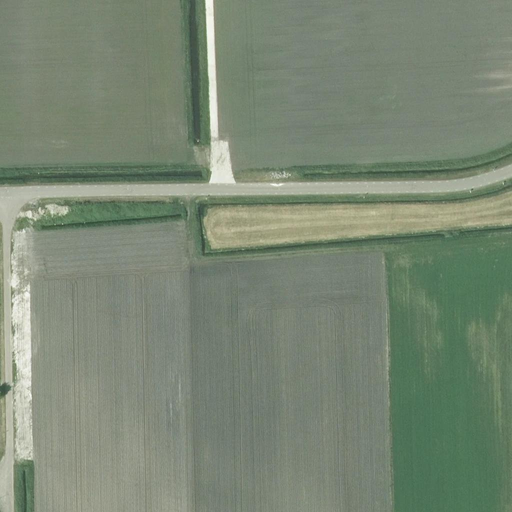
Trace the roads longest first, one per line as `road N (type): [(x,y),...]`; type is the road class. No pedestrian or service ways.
road 1 (tertiary): [(6,192),(446,187),(511,168)]
road 2 (unclassified): [(8,480),(6,192)]
